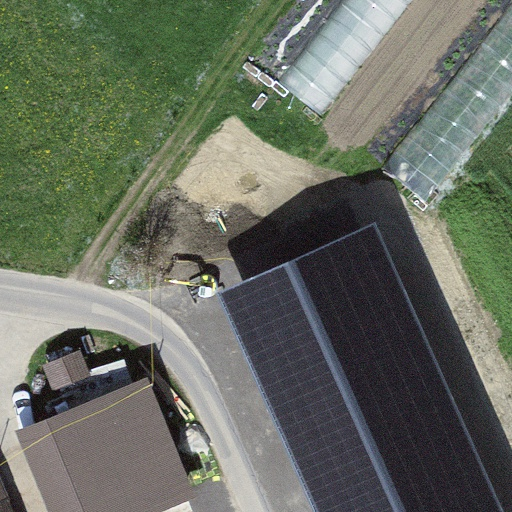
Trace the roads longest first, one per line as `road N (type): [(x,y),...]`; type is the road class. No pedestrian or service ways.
road 1 (track): [(52,299),(289,0)]
road 2 (track): [(261,511),(201,389),(159,335),(95,306),(0,289)]
